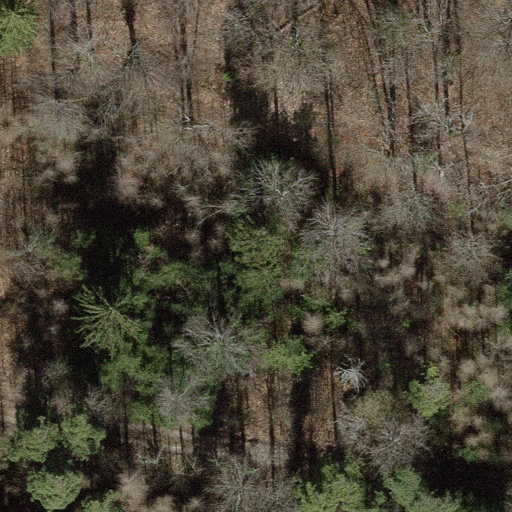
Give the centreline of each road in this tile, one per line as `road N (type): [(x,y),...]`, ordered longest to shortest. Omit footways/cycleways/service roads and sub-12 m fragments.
road 1 (track): [(511,179),(141,112),(0,76)]
road 2 (track): [(511,480),(219,443),(0,404)]
